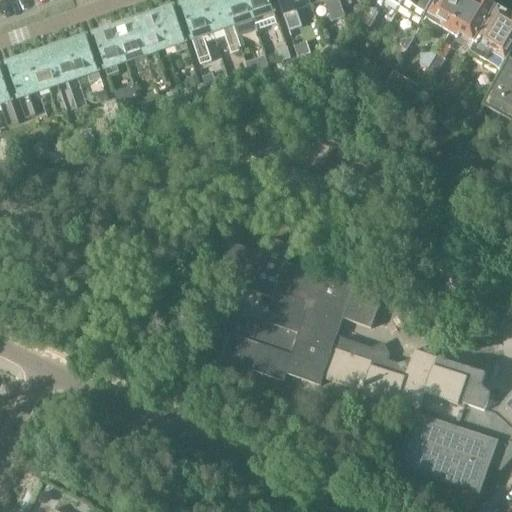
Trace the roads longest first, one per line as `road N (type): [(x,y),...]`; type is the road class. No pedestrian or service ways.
road 1 (residential): [(41,365),(334,511)]
road 2 (residential): [(0,39),(116,0)]
